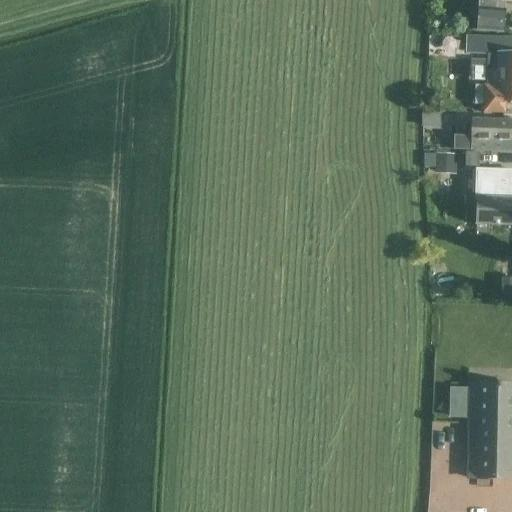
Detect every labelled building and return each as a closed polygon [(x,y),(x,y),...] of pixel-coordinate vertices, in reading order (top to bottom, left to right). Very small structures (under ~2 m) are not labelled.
[(478,0),(477,31),(483,31),(503,33),(504,11),(500,11),(502,2),(511,2),(511,0),(492,0),(490,0),(478,0)] [(463,38),(463,50),(464,50),(483,52),(483,55),(488,55),(498,56),(497,71),(487,71),(487,86),(484,86),(475,86),(475,106),(484,106),(483,114),(485,114),(505,115),(506,104),(511,104),(511,53),(511,54),(511,38),(483,37),(483,38),(465,38),(463,38)] [(511,121),(497,121),(472,121),(471,152),(471,153),(485,153),(485,152),(494,152),(494,142),(511,142),(511,121)] [(424,136),(423,150),(437,151),(437,142),(431,136),(424,136)] [(479,154),(466,153),(465,168),(479,168),(479,154)] [(436,154),(435,174),(456,175),(457,155),(436,154)] [(475,226),(511,226),(511,189),(511,190),(511,161),(491,161),(490,200),(476,199),(475,226)] [(511,279),(501,279),(501,302),(511,301),(511,279)] [(511,481),(511,386),(481,386),(481,387),(470,387),(467,479),(478,479),(478,480),(511,481)]
